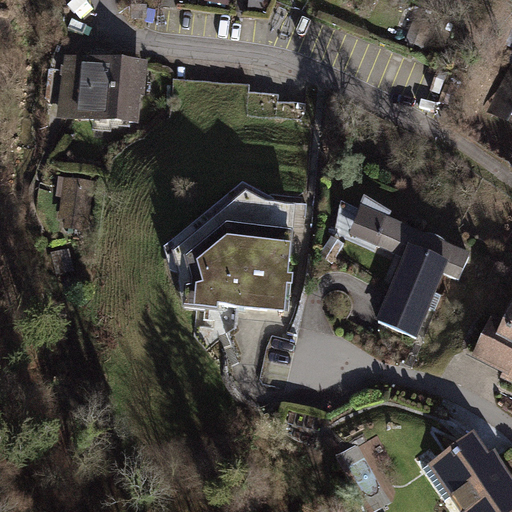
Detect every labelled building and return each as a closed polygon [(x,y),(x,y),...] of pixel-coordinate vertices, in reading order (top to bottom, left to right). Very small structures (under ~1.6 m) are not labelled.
[(90,55),(84,119),(143,125),(150,61),(90,55)] [(98,218),(91,178),(60,183),(66,223),(98,218)] [(407,264),(379,319),(421,340),(453,279),(462,283),(476,254),(374,203),(356,238),(407,264)] [(246,204),(190,256),(189,312),(300,313),(303,207),(246,204)] [(497,318),(479,353),(511,369),(511,318),(509,324),(497,318)] [(511,511),(511,472),(482,429),(433,462),(467,511),(511,511)]
